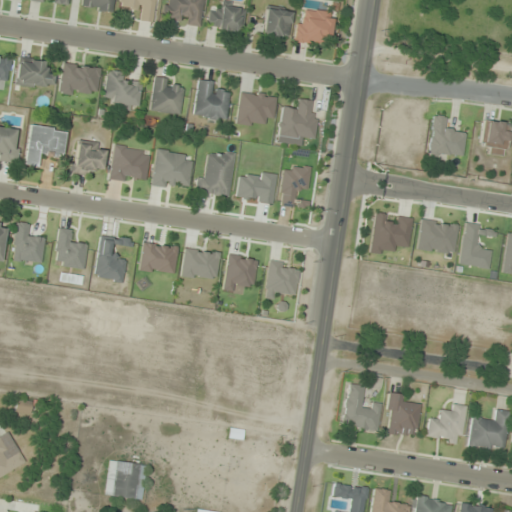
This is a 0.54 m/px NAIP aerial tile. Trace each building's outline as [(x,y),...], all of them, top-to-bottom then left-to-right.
[(200,25),(202,0),(164,0),(163,21),(200,25)] [(220,2),(220,9),(208,9),(207,30),(241,31),(242,3),(220,2)] [(287,39),(290,11),(264,8),(261,35),(287,39)] [(294,41),(328,43),(330,13),(296,10),(294,41)] [(0,82),(8,83),(9,52),(0,51),(0,82)] [(50,89),(52,73),(43,71),(44,61),(17,58),(14,85),(50,89)] [(57,92),(95,97),(99,68),(61,62),(57,92)] [(139,83),(121,82),(122,71),(105,71),(104,98),(111,98),(111,108),(138,109),(139,83)] [(178,115),(182,82),(152,78),(148,111),(178,115)] [(228,92),(213,91),(214,81),(195,79),(191,118),(225,121),(228,92)] [(275,95),(238,90),(234,124),(261,127),(262,118),(272,120),(275,95)] [(280,106),(276,135),(314,140),(317,113),(309,112),(310,100),(294,98),(292,108),(280,106)] [(445,116),(432,114),(426,155),(460,160),(465,129),(444,125),(445,116)] [(486,143),(487,154),(508,153),(506,121),(479,122),(480,143),(486,143)] [(62,159),(66,129),(29,124),(23,164),(37,166),(39,155),(62,159)] [(0,160),(16,163),(19,139),(11,138),(13,127),(0,125),(0,160)] [(104,144),(74,139),(69,172),(90,176),(92,166),(100,168),(104,144)] [(107,179),(145,184),(149,149),(112,144),(107,179)] [(183,153),(155,148),(149,184),(186,191),(191,162),(182,160),(183,153)] [(193,192),(227,197),(234,152),(208,148),(204,175),(196,174),(193,192)] [(277,206),(306,209),(307,200),(297,199),(298,188),(308,189),(310,166),(291,164),(290,170),(281,169),(277,206)] [(43,236),(24,234),(26,223),(15,222),(11,259),(41,263),(43,236)] [(82,269),(86,242),(67,239),(68,229),(58,228),(52,265),(82,269)] [(122,282),(125,260),(115,259),(117,246),(127,248),(129,240),(99,235),(93,278),(122,282)] [(138,271),(173,274),(176,245),(141,241),(138,271)] [(218,252),(183,248),(179,276),(215,280),(218,252)] [(256,258),(226,254),(221,289),(240,291),(241,283),(252,285),(256,258)] [(263,297),(275,299),(275,293),(295,295),(298,264),(267,260),(263,297)] [(59,280),(79,285),(82,277),(61,271),(59,280)] [(339,427),(375,431),(379,402),(371,401),(370,409),(360,408),(363,386),(345,383),(339,427)] [(382,434),(415,436),(418,406),(407,405),(408,394),(386,392),(382,434)] [(14,411),(29,413),(31,402),(16,399),(14,411)] [(464,405),(448,403),(447,411),(438,410),(436,420),(426,419),(424,439),(459,443),(464,405)] [(469,415),(465,446),(502,451),(507,411),(491,409),(490,418),(469,415)] [(0,477),(25,462),(6,431),(0,435),(0,477)] [(104,496),(141,500),(144,464),(107,460),(104,496)] [(367,511),(406,511),(407,503),(388,501),(390,490),(371,487),(367,511)] [(411,511),(448,511),(450,499),(414,494),(411,511)] [(487,511),(489,506),(458,503),(457,511),(487,511)]
